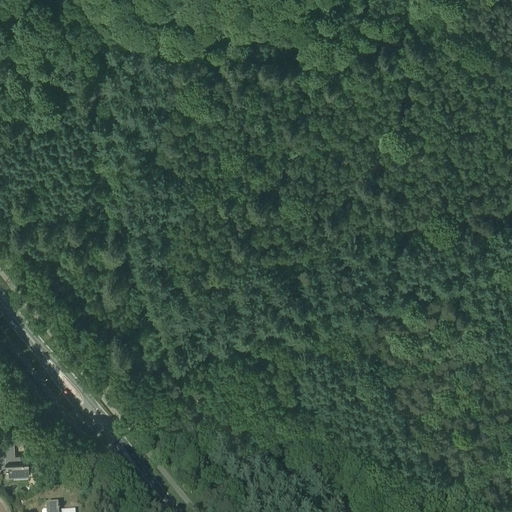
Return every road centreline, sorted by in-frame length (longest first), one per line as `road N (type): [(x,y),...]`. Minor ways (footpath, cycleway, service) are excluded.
road 1 (track): [(176,363),(362,316),(511,254)]
road 2 (track): [(176,363),(102,191)]
road 3 (track): [(349,511),(211,430)]
